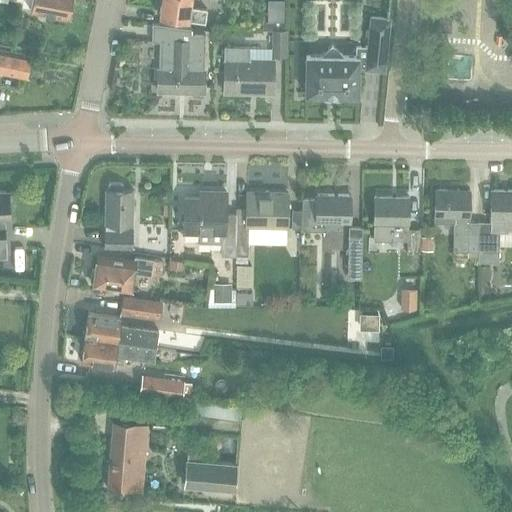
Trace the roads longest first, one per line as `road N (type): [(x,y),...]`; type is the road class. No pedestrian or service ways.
road 1 (residential): [(48,511),(46,403),(80,141)]
road 2 (residential): [(80,141),(389,147)]
road 3 (residential): [(389,147),(406,0)]
road 4 (residential): [(80,141),(105,0)]
road 5 (residential): [(389,147),(511,152)]
